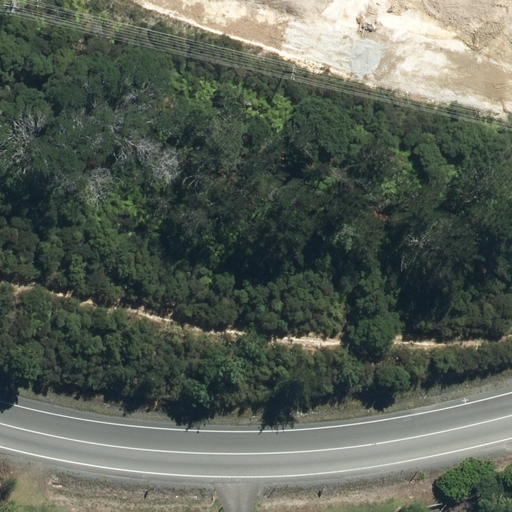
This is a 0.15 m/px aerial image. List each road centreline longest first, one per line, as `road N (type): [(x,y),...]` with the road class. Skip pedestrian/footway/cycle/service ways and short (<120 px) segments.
road 1 (track): [(511,330),(379,341),(256,334),(0,276)]
road 2 (unclassified): [(511,414),(392,440),(239,454),(168,452),(0,423)]
